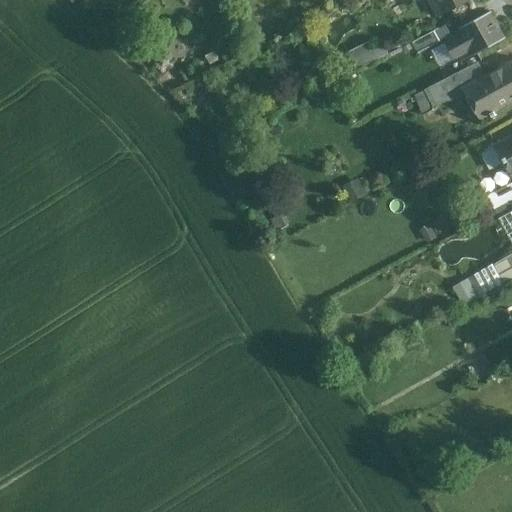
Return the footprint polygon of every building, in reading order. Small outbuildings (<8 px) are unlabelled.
[(430,0),(439,15),(467,0),(430,0)] [(491,12),(461,28),(464,33),(446,42),(453,56),(455,59),(472,49),(475,54),(505,38),(491,12)] [(434,31),(412,43),(418,54),(440,43),(434,31)] [(446,43),(436,48),(442,61),(453,56),(446,43)] [(511,62),(485,76),(462,88),(466,94),(480,121),(511,104),(511,62)] [(468,68),(426,90),(434,105),(461,97),(466,94),(462,88),(485,76),(484,74),(474,78),(468,68)] [(511,136),(495,146),(511,175),(511,136)] [(511,183),(488,196),(495,210),(511,201),(511,183)] [(511,201),(495,210),(500,218),(511,211),(511,201)] [(511,211),(500,218),(500,219),(501,219),(511,239),(511,211)] [(511,254),(495,264),(497,268),(507,284),(511,280),(511,254)] [(497,268),(470,284),(478,297),(479,300),(507,284),(497,268)] [(470,284),(457,291),(465,305),(478,297),(470,284)] [(366,355),(355,345),(345,356),(356,365),(366,355)]
